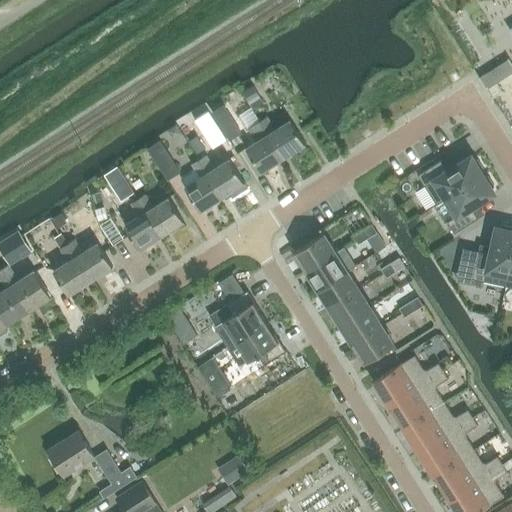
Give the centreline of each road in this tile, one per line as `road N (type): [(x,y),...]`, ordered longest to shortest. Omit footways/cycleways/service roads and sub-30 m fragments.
road 1 (residential): [(255,234),(459,100),(476,106),(511,162)]
road 2 (residential): [(427,511),(255,234)]
road 3 (residential): [(0,375),(94,330),(255,234)]
